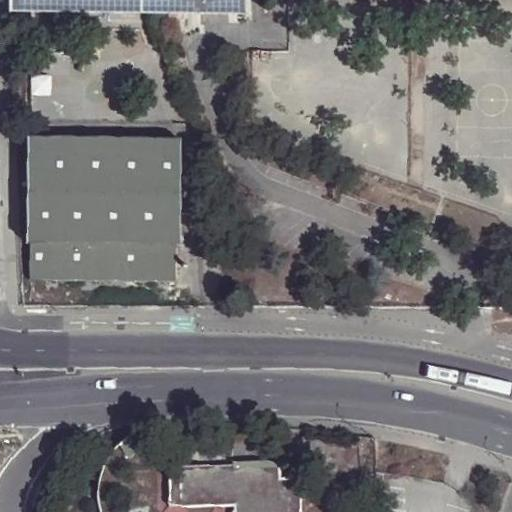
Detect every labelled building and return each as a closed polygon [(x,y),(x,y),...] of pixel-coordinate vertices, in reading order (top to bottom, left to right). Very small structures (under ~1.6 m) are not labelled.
[(10,0),(11,11),(66,12),(246,14),(246,0),(10,0)] [(24,79),(24,126),(51,126),(51,79),(24,79)] [(180,140),(61,139),(28,138),(26,242),(31,243),(30,279),(32,279),(175,281),(176,244),(180,244),(180,140)] [(504,207),(457,190),(443,230),(489,246),(504,207)] [(233,511),(299,511),(300,478),(278,476),(278,461),(232,462),(232,466),(170,467),(170,506),(233,505),(233,511)]
